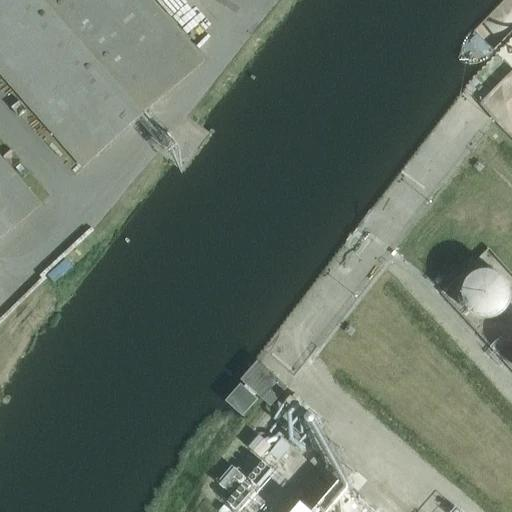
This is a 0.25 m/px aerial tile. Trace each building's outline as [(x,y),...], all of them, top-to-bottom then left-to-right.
[(0,0),(0,72),(83,167),(129,128),(205,61),(151,0),(0,0)] [(0,240),(41,204),(0,157),(0,240)] [(511,311),(511,273),(486,283),(498,317),(511,311)] [(241,379),(262,398),(279,379),(258,361),(241,379)] [(248,458),(231,474),(252,496),(337,415),(311,389),(274,425),(276,427),(260,443),(272,455),(280,448),(282,450),(260,471),(248,458)] [(335,467),(344,458),(330,444),(321,454),(335,467)] [(401,461),(387,478),(403,491),(417,475),(401,461)] [(375,511),(340,481),(312,511),(301,503),(293,511),(375,511)] [(417,489),(410,500),(429,511),(436,502),(417,489)]
